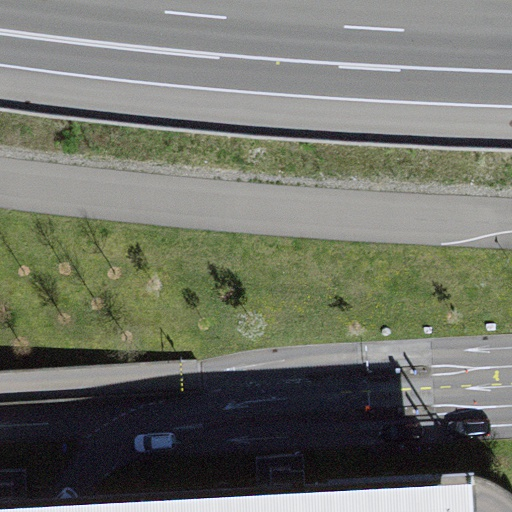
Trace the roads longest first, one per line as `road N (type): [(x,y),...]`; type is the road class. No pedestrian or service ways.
road 1 (motorway): [(0,48),(200,71),(511,90)]
road 2 (motorway): [(116,0),(511,13)]
